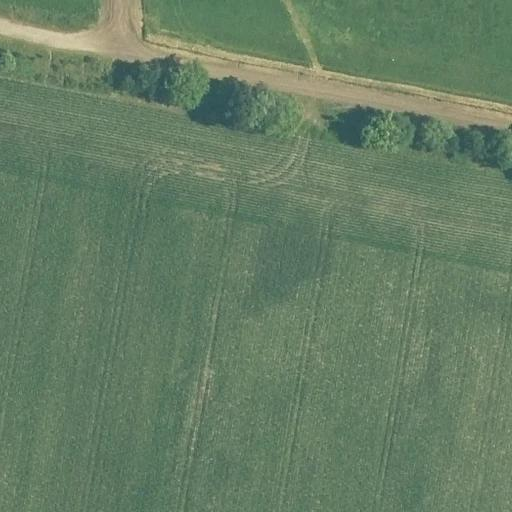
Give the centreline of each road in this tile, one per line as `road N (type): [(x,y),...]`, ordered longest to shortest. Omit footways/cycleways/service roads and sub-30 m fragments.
road 1 (unclassified): [(511,133),(123,54)]
road 2 (unclassified): [(123,54),(0,31)]
